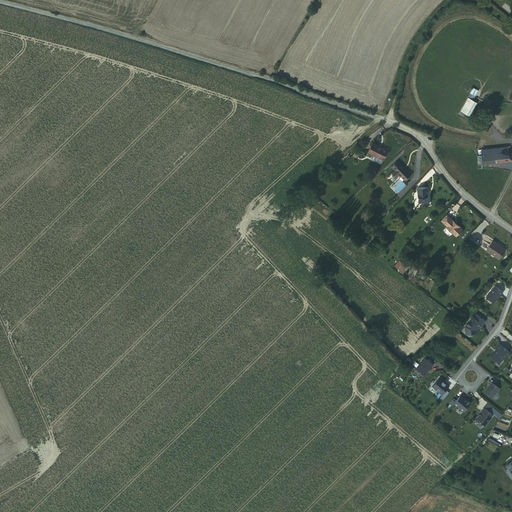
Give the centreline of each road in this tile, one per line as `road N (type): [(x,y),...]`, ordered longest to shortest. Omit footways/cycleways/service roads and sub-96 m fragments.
road 1 (unclassified): [(511,230),(458,189),(422,137),(388,120),(0,3)]
road 2 (track): [(388,120),(408,55),(449,0)]
